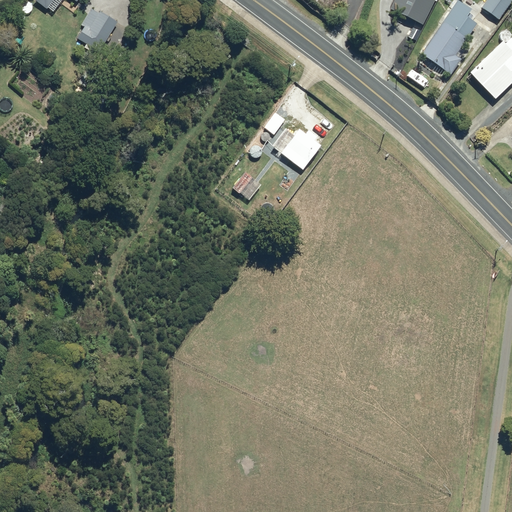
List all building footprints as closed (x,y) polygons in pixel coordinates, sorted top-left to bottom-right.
[(393,0),(389,8),(420,23),(431,0),(393,0)] [(486,0),(485,0),(474,16),(490,28),(502,11),(486,0)] [(83,25),(76,38),(97,51),(116,22),(99,11),(89,28),(83,25)] [(440,21),(419,53),(449,73),(459,58),(453,55),(469,31),(455,21),(450,28),(440,21)] [(468,72),(493,98),(511,80),(511,73),(503,64),(511,54),(511,51),(501,40),(468,72)] [(68,85),(53,74),(47,81),(63,92),(68,85)] [(67,90),(74,95),(78,90),(71,85),(67,90)] [(90,90),(84,99),(99,112),(106,103),(90,90)] [(275,111),(263,127),(272,133),(284,117),(275,111)] [(312,139),(314,136),(307,130),(304,134),(297,129),(279,152),(301,169),(319,145),(312,139)] [(28,221),(22,217),(18,222),(24,226),(28,221)]
